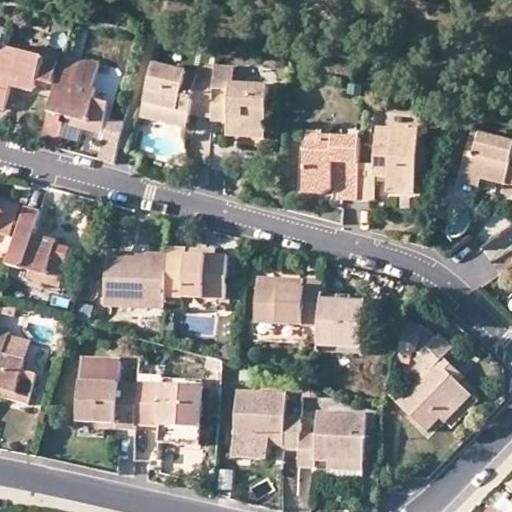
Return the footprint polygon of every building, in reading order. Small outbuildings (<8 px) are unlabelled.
[(31,44),(29,51),(61,59),(63,53),(31,44)] [(22,81),(20,89),(35,92),(39,81),(53,84),(61,59),(29,51),(27,57),(21,55),(17,49),(6,46),(0,68),(0,108),(7,110),(12,87),(15,79),(22,81)] [(66,52),(64,60),(81,64),(83,56),(66,52)] [(81,64),(64,60),(40,143),(59,148),(65,122),(62,121),(63,117),(70,112),(75,113),(74,119),(103,127),(110,103),(96,99),(98,88),(94,87),(101,61),(83,56),(81,64)] [(143,115),(189,128),(192,116),(195,104),(213,107),(214,89),(215,69),(198,64),(195,71),(155,61),(143,115)] [(244,130),(267,131),(269,84),(234,82),(235,67),(215,67),(215,69),(214,89),(213,107),(213,119),(212,121),(229,121),(229,136),(244,137),(244,130)] [(12,87),(20,89),(22,81),(15,79),(12,87)] [(213,107),(195,104),(192,116),(213,119),(213,107)] [(467,117),(461,116),(453,147),(458,148),(467,117)] [(110,117),(107,127),(124,131),(126,121),(110,117)] [(101,135),(103,127),(74,119),(72,128),(101,135)] [(99,158),(115,162),(124,131),(107,127),(99,158)] [(361,163),(359,200),(376,201),(377,176),(391,177),(390,191),(418,192),(420,129),(380,127),(378,164),(361,163)] [(267,139),(267,131),(244,130),(244,137),(267,139)] [(308,132),(307,142),(321,143),(322,137),(322,132),(308,132)] [(462,178),(485,184),(507,190),(505,197),(511,199),(511,146),(474,136),(462,178)] [(321,143),(307,142),(305,193),(325,193),(335,189),(340,189),(340,199),(359,200),(361,163),(362,138),(322,137),(321,143)] [(483,192),(485,184),(462,178),(460,186),(483,192)] [(0,198),(0,208),(19,213),(21,205),(0,198)] [(17,238),(13,253),(10,265),(22,268),(27,265),(34,266),(33,271),(64,280),(71,257),(57,253),(58,244),(59,240),(43,235),(41,242),(34,240),(36,233),(42,210),(26,205),(17,238)] [(0,233),(12,236),(19,213),(0,208),(0,233)] [(0,249),(13,253),(17,238),(12,236),(0,233),(0,249)] [(43,235),(36,233),(34,240),(41,242),(43,235)] [(73,248),(58,244),(57,253),(71,257),(73,248)] [(186,259),(186,252),(169,251),(169,258),(168,299),(228,302),(229,260),(217,260),(186,259)] [(217,253),(186,252),(186,259),(217,260),(217,253)] [(168,299),(169,258),(108,256),(106,310),(167,312),(168,299)] [(62,289),(64,280),(33,271),(30,281),(62,289)] [(258,281),(257,289),(305,292),(305,284),(258,281)] [(305,292),(257,289),(255,327),(321,331),(322,304),(323,285),(305,284),(305,292)] [(368,307),(322,304),(321,331),(319,351),(365,354),(368,307)] [(0,325),(0,332),(9,335),(11,328),(0,325)] [(414,363),(436,341),(430,334),(421,332),(422,329),(406,325),(397,358),(414,363)] [(9,335),(0,332),(0,384),(2,385),(2,389),(32,396),(39,373),(25,368),(27,360),(5,353),(9,335)] [(30,341),(9,335),(5,353),(27,360),(30,341)] [(442,421),(469,395),(461,387),(454,381),(459,376),(446,362),(455,353),(439,338),(436,341),(414,363),(419,368),(404,383),(413,392),(398,407),(428,436),(442,421)] [(83,357),(82,380),(121,382),(122,359),(83,357)] [(466,382),(459,376),(454,381),(461,387),(466,382)] [(118,423),(118,429),(136,430),(137,425),(139,383),(121,382),(82,380),(80,421),(102,423),(118,423)] [(160,426),(201,428),(204,386),(139,383),(137,425),(160,426)] [(30,405),(32,396),(2,389),(1,396),(30,405)] [(235,438),(271,440),(285,441),(284,450),(301,450),(302,432),(303,416),(287,415),(288,392),(237,390),(235,438)] [(478,404),(469,395),(442,421),(452,430),(478,404)] [(329,460),(365,462),(368,415),(318,412),(317,433),(302,432),(301,450),(300,467),(315,468),(316,459),(329,460)] [(201,428),(160,426),(159,444),(200,446),(201,428)] [(270,452),(271,440),(235,438),(234,450),(270,452)] [(199,452),(162,449),(160,473),(198,482),(199,452)] [(281,467),(299,467),(299,452),(281,452),(281,467)] [(365,470),(365,462),(329,460),(329,469),(365,470)]
